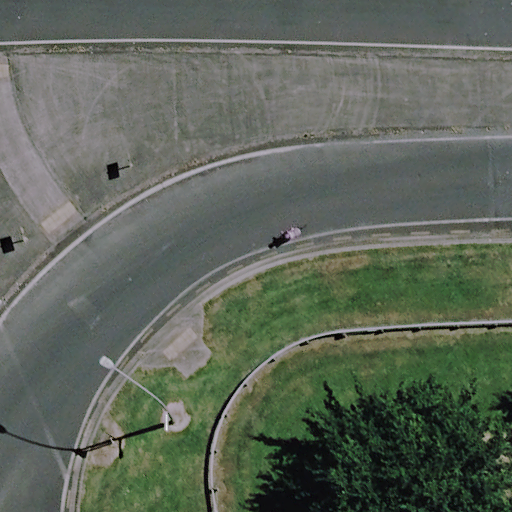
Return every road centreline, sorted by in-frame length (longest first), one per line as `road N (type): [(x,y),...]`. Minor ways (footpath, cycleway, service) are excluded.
road 1 (tertiary): [(511,178),(292,194),(203,220),(125,263),(0,368)]
road 2 (tertiary): [(0,1),(511,20)]
